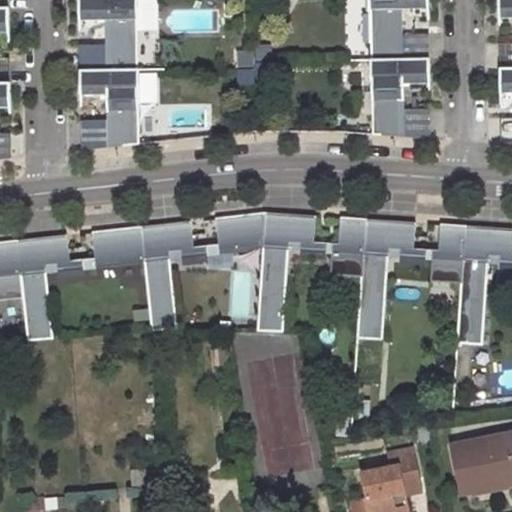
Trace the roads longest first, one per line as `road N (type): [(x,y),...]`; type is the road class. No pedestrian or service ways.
road 1 (unclassified): [(45,191),(325,170),(465,178)]
road 2 (residential): [(44,0),(45,191)]
road 3 (residential): [(465,178),(464,0)]
